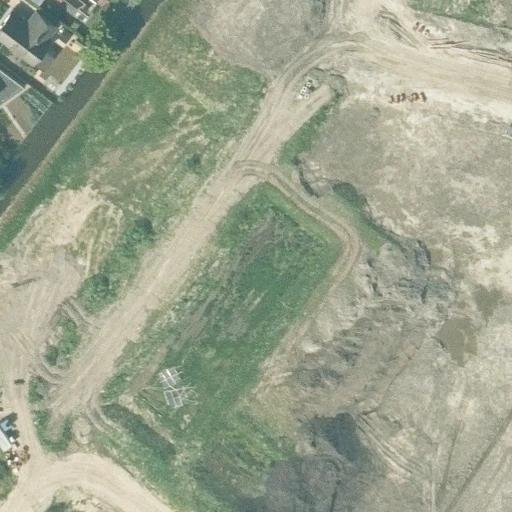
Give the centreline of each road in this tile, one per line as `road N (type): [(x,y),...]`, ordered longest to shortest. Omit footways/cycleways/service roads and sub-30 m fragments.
road 1 (residential): [(23,511),(60,386),(310,52),(328,40),(352,43)]
road 2 (residential): [(352,43),(511,82)]
